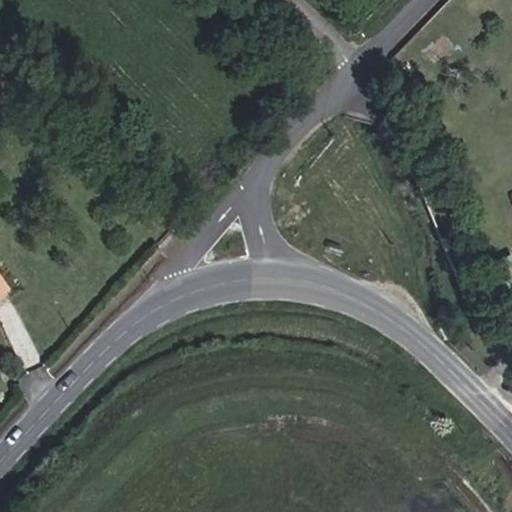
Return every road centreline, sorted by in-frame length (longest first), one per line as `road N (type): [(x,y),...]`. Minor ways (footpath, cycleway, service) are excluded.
road 1 (tertiary): [(298,283),(349,295),(416,340),(511,437)]
road 2 (tertiary): [(0,462),(103,351),(182,295)]
road 3 (residential): [(263,180),(354,67)]
road 4 (residential): [(263,180),(196,258),(182,295)]
